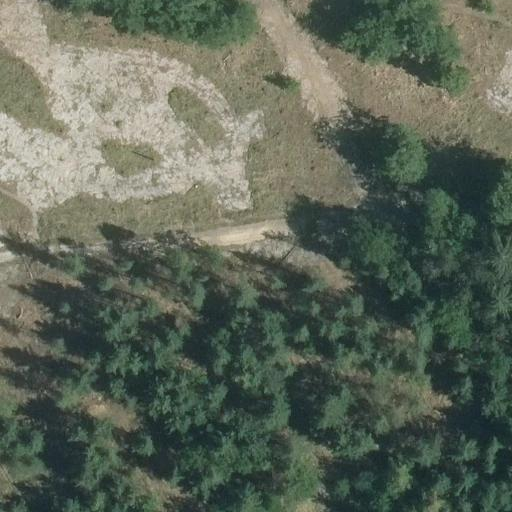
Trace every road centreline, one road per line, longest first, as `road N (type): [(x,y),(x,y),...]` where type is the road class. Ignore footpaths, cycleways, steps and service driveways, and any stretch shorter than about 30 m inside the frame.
road 1 (track): [(380,218),(0,244)]
road 2 (track): [(380,218),(325,97),(258,0)]
road 3 (track): [(511,343),(431,275),(380,218)]
road 4 (track): [(380,218),(511,211)]
